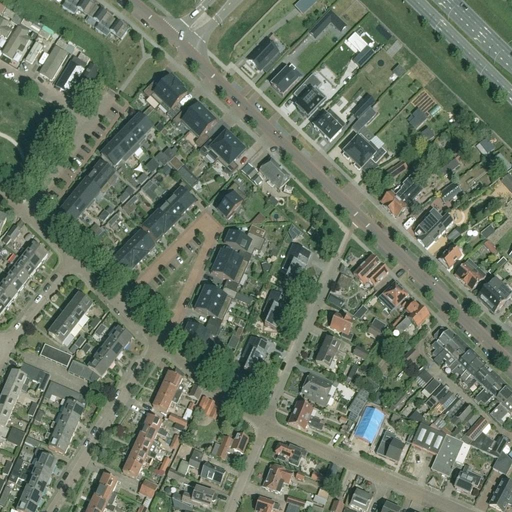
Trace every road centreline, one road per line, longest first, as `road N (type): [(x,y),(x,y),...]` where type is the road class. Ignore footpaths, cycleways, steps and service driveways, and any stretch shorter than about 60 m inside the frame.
road 1 (tertiary): [(454,309),(187,53)]
road 2 (residential): [(463,511),(265,426)]
road 3 (residential): [(134,291),(202,222),(212,232),(174,317)]
road 4 (residential): [(51,511),(158,342)]
road 5 (residential): [(336,261),(265,426)]
road 6 (residential): [(511,435),(423,355),(423,341),(454,309)]
road 7 (residential): [(265,426),(158,342)]
road 8 (primary): [(415,0),(511,95)]
